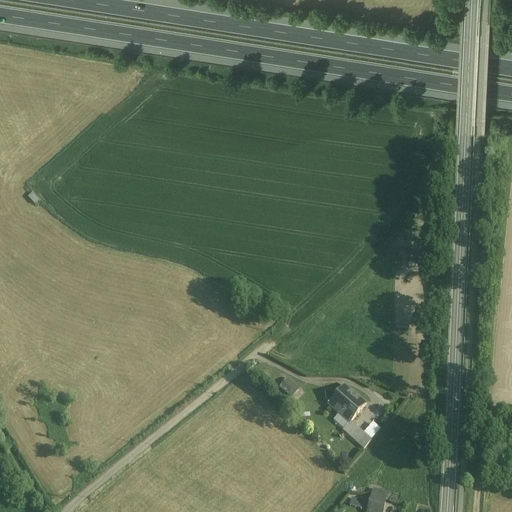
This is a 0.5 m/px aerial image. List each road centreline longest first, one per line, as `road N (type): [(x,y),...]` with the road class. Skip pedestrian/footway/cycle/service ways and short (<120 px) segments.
road 1 (motorway): [(0,14),(511,94)]
road 2 (secondary): [(447,511),(472,0)]
road 3 (motorway): [(511,65),(91,0)]
road 4 (track): [(284,331),(220,282),(111,243),(65,216),(31,181)]
road 5 (track): [(477,511),(489,420),(496,411),(511,413)]
